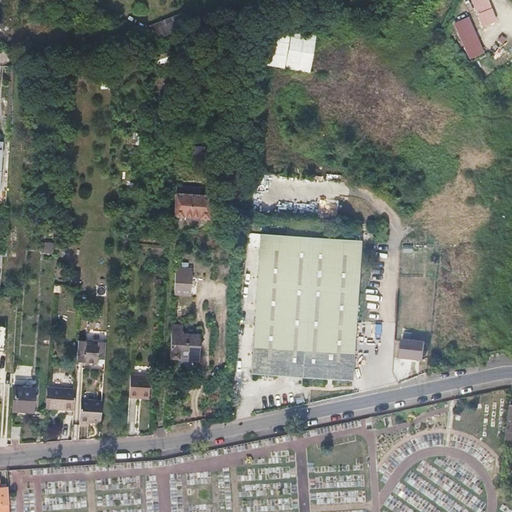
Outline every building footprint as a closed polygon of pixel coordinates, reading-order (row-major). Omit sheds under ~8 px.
[(488,0),(471,0),(483,27),(497,21),(488,0)] [(384,5),(379,12),(384,15),(389,8),(384,5)] [(158,40),(190,26),(184,11),(140,30),(158,40)] [(469,17),(454,24),(469,59),(485,52),(469,17)] [(310,72),(314,35),(268,29),(263,66),(310,72)] [(163,47),(150,52),(154,61),(167,57),(163,47)] [(214,152),(194,151),(194,166),(214,167),(214,152)] [(251,175),(250,212),(336,216),(338,180),(251,175)] [(175,189),(174,221),(179,221),(183,221),(183,220),(199,221),(199,222),(209,223),(210,200),(200,199),(200,191),(175,189)] [(262,243),(253,382),(352,388),(362,250),(262,243)] [(79,279),(80,270),(70,269),(70,279),(79,279)] [(183,276),(175,275),(175,294),(192,294),(193,271),(184,270),(183,276)] [(186,325),(173,325),(171,359),(202,359),(203,336),(186,335),(186,325)] [(78,338),(78,357),(85,358),(85,356),(105,357),(106,339),(78,338)] [(396,339),(394,370),(421,371),(423,340),(396,339)] [(131,375),(130,396),(149,397),(150,375),(131,375)] [(34,389),(14,388),(14,391),(13,409),(32,410),(34,389)] [(49,410),(61,411),(62,389),(51,388),(49,410)] [(62,389),(61,411),(74,411),(76,389),(62,389)] [(81,403),(80,428),(89,428),(89,423),(101,424),(102,404),(81,403)] [(12,424),(10,439),(20,440),(21,425),(12,424)]
